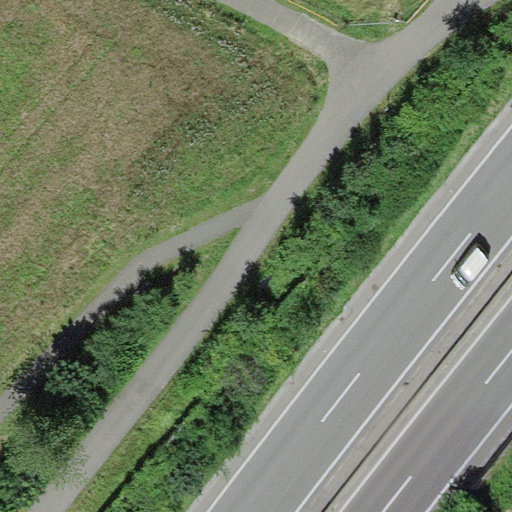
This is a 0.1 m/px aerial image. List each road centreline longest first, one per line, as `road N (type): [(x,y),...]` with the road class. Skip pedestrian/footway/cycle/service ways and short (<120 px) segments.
road 1 (motorway): [(511,181),(262,511)]
road 2 (motorway): [(391,511),(511,359)]
